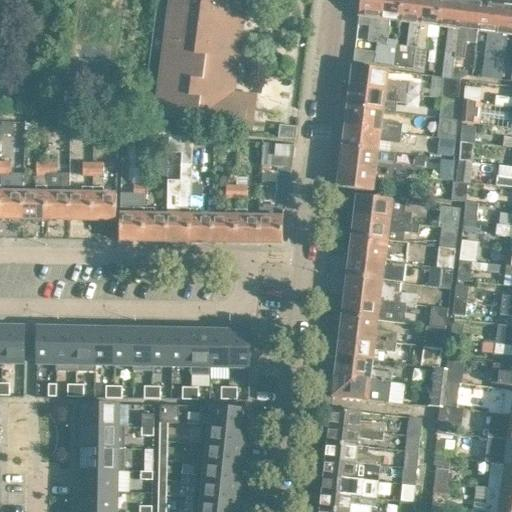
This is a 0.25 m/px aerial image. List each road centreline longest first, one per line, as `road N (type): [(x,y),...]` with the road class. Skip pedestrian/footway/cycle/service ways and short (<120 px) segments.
road 1 (residential): [(0,307),(240,311),(250,255),(0,250)]
road 2 (residential): [(279,511),(336,0)]
